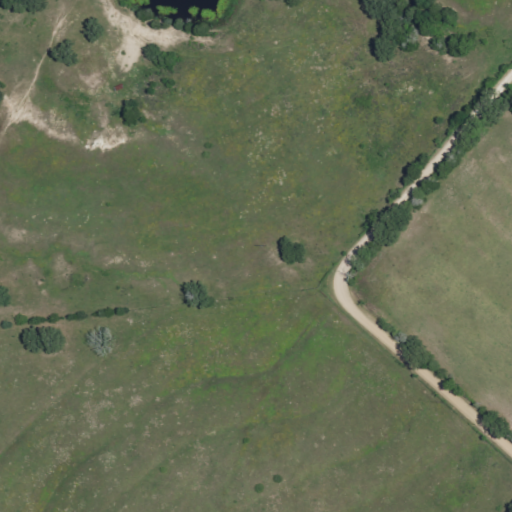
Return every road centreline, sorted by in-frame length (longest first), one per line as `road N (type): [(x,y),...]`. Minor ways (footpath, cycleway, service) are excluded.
road 1 (residential): [(511,444),(350,300),(343,282),(351,252),(511,70)]
road 2 (residential): [(343,278),(268,276),(167,309),(107,349),(0,328)]
